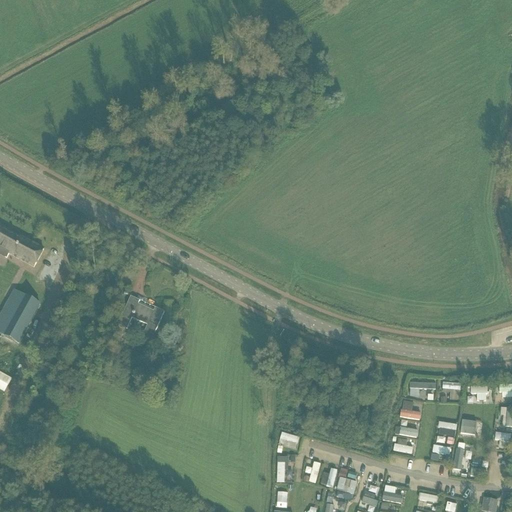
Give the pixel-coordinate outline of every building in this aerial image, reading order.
[(0,255),(6,259),(8,255),(34,268),(36,264),(44,250),(0,226),(0,255)] [(9,305),(0,321),(0,330),(19,341),(41,303),(25,294),(17,309),(9,305)] [(142,337),(151,341),(164,312),(155,308),(153,312),(138,305),(140,301),(130,297),(118,326),(112,323),(109,330),(122,336),(126,329),(127,330),(132,319),(147,326),(142,337)] [(0,390),(4,393),(12,379),(0,372),(0,390)] [(436,400),(437,384),(412,383),(411,399),(436,400)] [(444,393),(451,393),(451,400),(461,401),(462,384),(444,383),(444,393)] [(502,398),(511,397),(511,385),(501,385),(502,398)] [(479,395),(479,399),(491,400),(491,387),(474,386),(474,395),(479,395)] [(405,401),(402,418),(422,421),(423,413),(413,412),(415,403),(405,401)] [(504,416),(504,428),(511,427),(511,408),(503,408),(503,416),(504,416)] [(461,434),(480,437),(481,422),(463,420),(461,434)] [(441,423),(440,435),(457,436),(458,424),(441,423)] [(405,428),(397,426),(395,434),(419,439),(420,431),(405,428)] [(284,435),(283,446),(298,447),(299,436),(284,435)] [(439,435),(437,443),(454,446),(455,438),(439,435)] [(511,437),(494,437),(493,446),(511,446),(511,437)] [(394,451),(414,455),(415,448),(395,444),(394,451)] [(435,447),(434,461),(450,461),(451,447),(435,447)] [(294,456),(277,457),(278,483),(295,482),(294,456)] [(307,466),(304,481),(318,484),(322,465),(315,464),(314,468),(307,466)] [(471,478),(489,478),(489,464),(484,464),(484,469),(472,468),(471,478)] [(325,473),(321,485),(335,488),(339,470),(332,468),(330,474),(325,473)] [(342,472),(337,492),(355,496),(360,476),(342,472)] [(319,503),(323,491),(308,486),(304,498),(319,503)] [(378,507),(378,502),(374,501),(376,487),(366,486),(364,505),(378,507)] [(403,506),(406,497),(396,494),(398,489),(388,486),(384,500),(403,506)] [(277,491),(277,502),(288,503),(288,491),(277,491)] [(326,511),(331,511),(340,511),(344,497),(330,493),(326,511)] [(481,511),(495,511),(497,502),(484,499),(481,511)]
